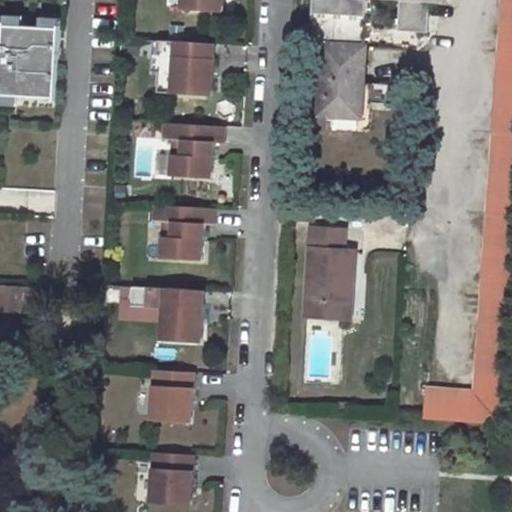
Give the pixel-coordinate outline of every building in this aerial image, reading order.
[(224,0),(182,0),(181,12),(224,16),(224,0)] [(369,0),(316,0),(314,43),(366,46),(369,0)] [(430,1),(413,0),(401,0),(399,29),(428,31),(430,1)] [(504,425),(511,311),(511,0),(500,0),(475,390),(428,387),(426,419),(504,425)] [(216,45),(174,42),(169,94),(211,97),(216,45)] [(366,46),(324,44),(320,115),(362,117),(366,46)] [(225,129),(163,124),(162,142),(172,143),(169,178),(211,181),(214,146),(224,146),(225,129)] [(310,204),(289,203),(288,220),(308,222),(310,204)] [(213,210),(154,206),(153,223),(162,223),(158,257),(201,261),(204,227),(212,228),(213,210)] [(346,231),(314,229),(308,315),(351,318),(353,279),(347,278),(349,252),(344,251),(346,231)] [(0,337),(39,334),(35,284),(0,286),(0,337)] [(205,292),(162,289),(159,339),(202,342),(205,292)] [(194,374),(152,371),(149,421),(191,424),(194,374)] [(463,437),(451,436),(449,456),(462,457),(463,437)] [(196,456),(153,454),(149,504),(191,506),(196,456)]
